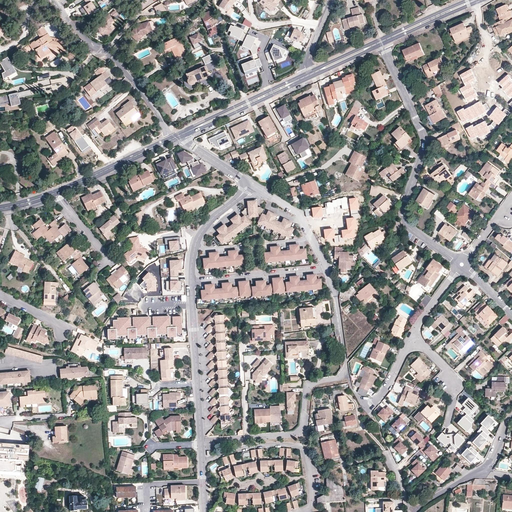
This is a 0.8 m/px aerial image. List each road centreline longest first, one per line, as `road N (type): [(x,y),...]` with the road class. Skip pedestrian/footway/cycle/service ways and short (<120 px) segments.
road 1 (residential): [(200,443),(299,431),(307,391),(343,374),(325,268)]
road 2 (residential): [(461,264),(404,217),(424,142),(381,42)]
road 3 (residential): [(297,511),(310,507),(303,445),(261,444),(201,462)]
road 4 (residential): [(56,5),(100,53),(117,60),(170,139)]
road 5 (tertiary): [(181,134),(306,75)]
road 6 (residential): [(325,268),(190,281)]
road 7 (tertiary): [(56,192),(170,139)]
